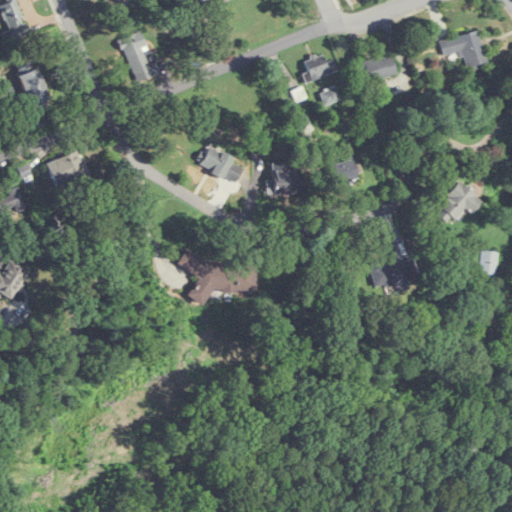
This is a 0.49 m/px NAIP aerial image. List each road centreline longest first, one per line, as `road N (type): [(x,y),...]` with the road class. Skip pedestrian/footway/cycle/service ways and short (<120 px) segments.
road 1 (residential): [(398,204),(289,235),(240,226),(178,192),(144,168),(104,117),(57,0)]
road 2 (residential): [(338,29),(0,159)]
